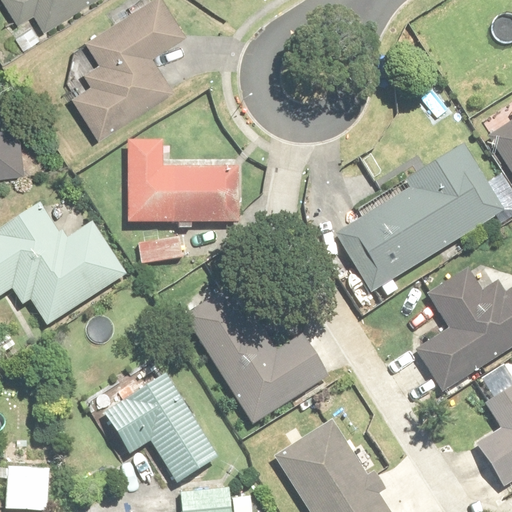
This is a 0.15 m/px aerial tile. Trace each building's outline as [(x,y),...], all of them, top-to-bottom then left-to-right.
[(0,0),(0,1),(17,29),(32,20),(41,35),(98,0),(0,0)] [(70,86),(98,136),(169,97),(148,60),(184,41),(161,0),(154,0),(85,39),(101,68),(70,86)] [(511,120),(483,139),(511,182),(511,120)] [(0,181),(21,180),(16,131),(0,132),(0,181)] [(165,160),(165,143),(126,143),(128,228),(234,227),(233,159),(165,160)] [(415,188),(332,242),(367,296),(503,208),(462,145),(409,179),(415,188)] [(64,243),(41,206),(0,232),(0,299),(10,293),(20,309),(29,303),(45,329),(124,279),(91,226),(64,243)] [(178,241),(139,245),(140,265),(180,261),(178,241)] [(511,277),(474,266),(430,293),(453,329),(417,352),(444,394),(511,351),(511,277)] [(275,353),(238,292),(188,323),(251,427),(325,382),(298,338),(275,353)] [(174,482),(213,458),(164,377),(100,415),(126,457),(150,443),(174,482)] [(475,448),(501,485),(511,477),(511,379),(485,398),(505,428),(475,448)] [(391,511),(332,424),(276,462),(310,511),(391,511)] [(47,511),(49,469),(8,467),(6,511),(47,511)] [(249,511),(249,499),(230,500),(230,492),(181,494),(182,511),(249,511)]
